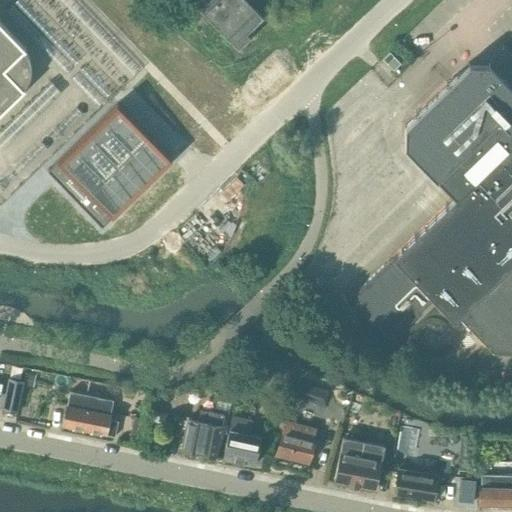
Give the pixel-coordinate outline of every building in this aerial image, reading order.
[(0,0),(0,111),(25,87),(23,85),(23,86),(23,85),(24,84),(25,82),(27,80),(28,78),(29,76),(29,74),(30,72),(30,69),(30,67),(30,65),(30,63),(30,60),(29,58),(28,56),(27,54),(26,52),(24,50),(23,49),(23,48),(24,49),(25,48),(0,22),(0,0)] [(206,0),(199,7),(238,48),(238,47),(254,32),(251,28),(263,16),(247,0),(206,0)] [(393,69),(400,62),(390,51),(382,58),(393,69)] [(511,353),(511,85),(489,61),(468,61),(410,118),(404,123),(403,144),(454,196),(347,299),(389,342),(433,299),(454,320),(457,316),(494,353),(511,353)] [(116,106),(47,174),(102,229),(171,161),(116,106)] [(27,374),(25,385),(34,387),(36,375),(27,374)] [(18,404),(23,382),(9,380),(5,401),(18,404)] [(329,389),(297,380),(292,398),(324,407),(329,389)] [(215,456),(220,432),(224,414),(228,415),(232,392),(220,390),(218,401),(215,413),(200,409),(197,420),(187,418),(181,450),(215,456)] [(91,398),(91,396),(69,391),(62,425),(105,434),(105,433),(110,434),(112,426),(107,425),(110,413),(112,402),(91,398)] [(232,416),(223,458),(254,465),(260,435),(249,432),(252,420),(232,416)] [(313,430),(286,422),(276,454),(308,462),(314,439),(311,438),(313,430)] [(384,446),(344,437),(334,482),(375,490),(384,446)] [(462,437),(460,472),(473,472),(475,438),(462,437)] [(481,485),(478,485),(478,504),(511,504),(511,472),(497,473),(497,465),(483,465),(483,473),(481,473),(481,485)] [(433,501),(437,475),(400,469),(395,495),(433,501)]
